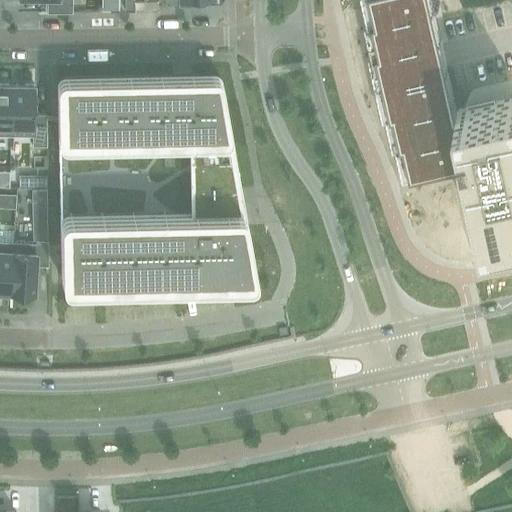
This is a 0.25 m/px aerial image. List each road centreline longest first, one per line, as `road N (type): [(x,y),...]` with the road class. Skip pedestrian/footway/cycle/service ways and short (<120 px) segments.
road 1 (residential): [(0,469),(135,467),(415,414)]
road 2 (primary): [(0,424),(176,419),(399,371)]
road 3 (primary): [(366,338),(135,383),(0,381)]
road 4 (residential): [(263,35),(274,113),(326,209),(366,338)]
road 5 (residential): [(404,331),(314,81),(306,31)]
road 6 (residential): [(0,335),(162,333),(275,312)]
road 7 (residential): [(0,38),(263,35)]
